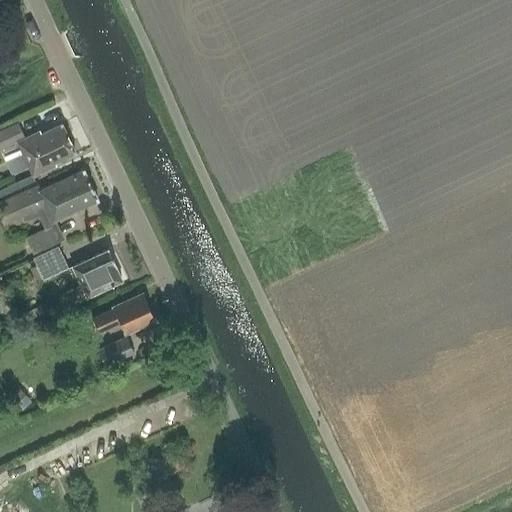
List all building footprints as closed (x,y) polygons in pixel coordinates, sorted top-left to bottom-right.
[(18,122),(0,130),(0,149),(17,142),(33,176),(56,165),(55,162),(76,153),(68,137),(66,138),(65,134),(67,133),(62,124),(41,133),(40,131),(25,138),(18,122)] [(36,192),(42,205),(50,223),(98,200),(84,170),(36,192)] [(0,211),(5,222),(42,205),(36,192),(33,187),(0,202),(0,211)] [(54,231),(29,242),(34,253),(59,242),(54,231)] [(68,268),(61,253),(57,245),(32,258),(36,265),(42,280),(68,268)] [(108,249),(71,266),(80,285),(65,292),(70,303),(86,297),(122,280),(115,265),(116,265),(108,249)] [(119,324),(124,334),(155,320),(143,294),(112,308),(91,317),(98,333),(119,324)] [(126,337),(97,350),(104,366),(133,352),(126,337)] [(19,388),(11,396),(23,409),(31,401),(19,388)]
